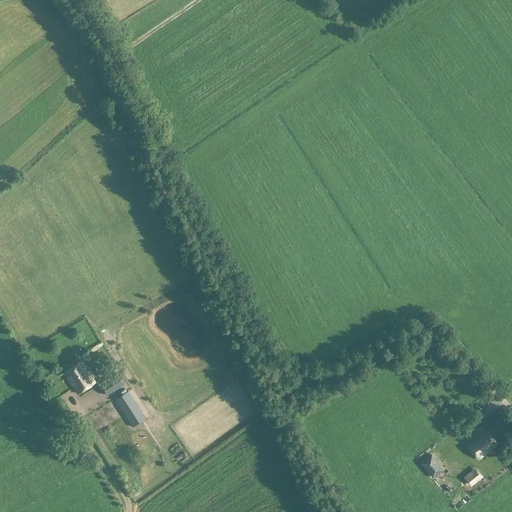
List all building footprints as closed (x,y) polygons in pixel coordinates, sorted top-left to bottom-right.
[(65,372),(78,393),(95,383),(81,362),(65,372)] [(138,364),(124,372),(146,409),(160,401),(138,364)] [(107,395),(124,385),(117,374),(100,385),(107,395)] [(128,391),(115,400),(132,427),(139,423),(127,404),(133,400),(128,391)] [(486,430),(468,446),(479,459),(497,444),(486,430)] [(457,459),(465,471),(473,466),(465,454),(457,459)] [(432,456),(422,464),(433,477),(443,469),(432,456)]
